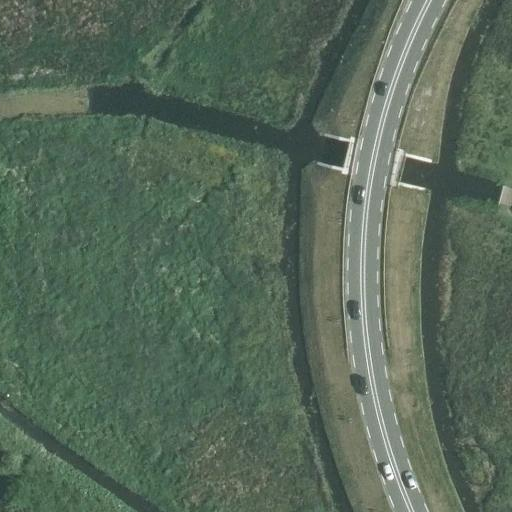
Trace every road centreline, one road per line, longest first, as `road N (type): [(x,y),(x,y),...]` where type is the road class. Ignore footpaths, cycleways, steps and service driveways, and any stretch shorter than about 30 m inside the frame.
road 1 (secondary): [(409,511),(383,437),(361,313),(363,214),(375,150)]
road 2 (secondary): [(429,0),(389,89),(375,150)]
